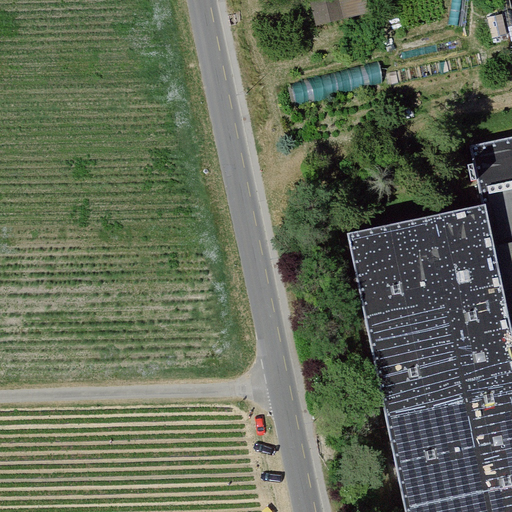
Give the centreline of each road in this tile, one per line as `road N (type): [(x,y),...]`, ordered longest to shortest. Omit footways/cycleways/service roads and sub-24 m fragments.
road 1 (unclassified): [(306,511),(205,0)]
road 2 (track): [(280,388),(0,397)]
